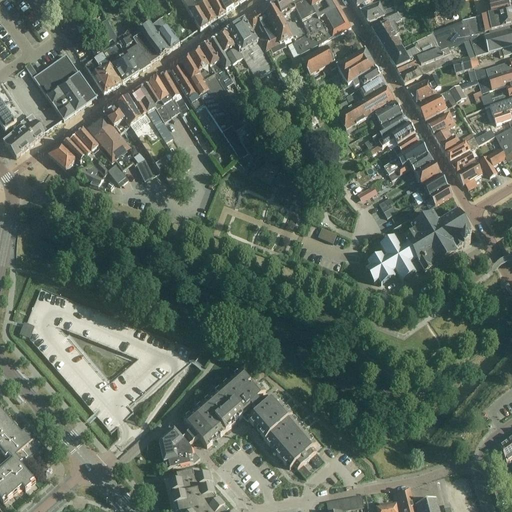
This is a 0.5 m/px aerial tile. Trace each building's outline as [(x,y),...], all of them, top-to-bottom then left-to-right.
[(179,0),(181,2),(185,9),(188,14),(197,28),(200,33),(202,31),(208,28),(192,1),(191,0),(179,0)] [(191,0),(192,1),(208,28),(211,25),(213,25),(226,16),(217,0),(191,0)] [(217,0),(226,16),(233,11),(227,0),(217,0)] [(227,0),(233,11),(240,6),(241,6),(237,0),(227,0)] [(287,0),(280,0),(274,4),(284,22),(292,38),(293,42),(294,45),(307,37),(292,8),(287,0)] [(303,0),(303,1),(292,8),(307,37),(294,45),(300,57),(351,31),(333,0),(303,0)] [(376,0),(351,0),(357,10),(376,0)] [(510,12),(507,0),(499,0),(489,2),(489,3),(488,3),(491,16),(510,12)] [(270,53),(293,42),(292,38),(284,22),(274,4),(273,4),(261,13),(275,39),(265,43),(270,53)] [(361,15),(368,27),(390,19),(399,15),(398,14),(396,14),(392,5),(390,5),(388,4),(361,15)] [(398,14),(410,12),(409,5),(397,7),(398,14)] [(511,28),(511,21),(510,12),(491,16),(487,17),(462,23),(432,35),(442,53),(448,51),(469,42),(469,41),(511,28)] [(266,55),(270,53),(265,43),(275,39),(261,13),(246,22),(251,31),(253,33),(258,31),(264,41),(259,44),(266,55)] [(399,34),(395,26),(402,23),(399,15),(390,19),(368,27),(389,60),(405,53),(404,51),(403,51),(394,37),(399,34)] [(84,21),(75,26),(79,35),(88,30),(84,21)] [(103,55),(105,59),(122,86),(138,75),(120,45),(119,44),(117,40),(107,23),(97,28),(107,45),(113,42),(116,47),(103,55)] [(258,83),(275,72),(244,24),(227,34),(245,62),(250,71),(258,83)] [(69,42),(79,35),(75,26),(64,34),(69,42)] [(150,28),(142,34),(160,61),(169,54),(158,38),(150,28)] [(511,28),(469,41),(469,42),(475,59),(476,59),(476,58),(498,53),(500,59),(503,58),(504,59),(511,56),(511,28)] [(179,47),(167,30),(158,38),(169,54),(179,47)] [(128,33),(127,34),(123,38),(122,37),(117,40),(119,44),(120,45),(138,75),(139,76),(150,68),(133,41),(128,33),(127,33),(128,33)] [(160,61),(142,34),(140,35),(141,36),(133,41),(150,68),(160,61)] [(431,37),(415,45),(404,51),(405,53),(389,60),(396,72),(397,72),(414,63),(418,70),(401,80),(404,87),(421,78),(421,79),(437,71),(448,67),(452,67),(455,77),(472,72),(471,71),(471,70),(479,66),(476,59),(475,59),(454,65),(448,51),(442,53),(432,35),(431,35),(431,37)] [(226,36),(216,42),(232,68),(233,70),(234,73),(238,79),(250,71),(245,62),(243,63),(226,36)] [(234,80),(231,76),(232,76),(234,73),(233,70),(232,68),(216,42),(209,46),(225,72),(231,82),(234,80)] [(221,88),(231,82),(225,72),(209,46),(199,53),(215,78),(221,88)] [(336,70),(346,88),(348,87),(347,85),(375,72),(364,53),(341,67),(339,62),(334,65),(331,60),(335,58),(332,52),(328,55),(326,50),(302,64),(310,79),(328,68),(331,73),(336,70)] [(215,78),(199,53),(181,65),(191,81),(192,82),(193,82),(197,89),(203,98),(210,94),(213,98),(215,97),(216,99),(218,98),(221,102),(225,99),(227,97),(221,88),(215,78)] [(113,91),(121,86),(102,56),(94,62),(96,65),(113,91)] [(66,58),(50,69),(38,78),(29,66),(25,69),(34,81),(64,124),(80,112),(96,101),(79,76),(66,58)] [(511,61),(509,62),(510,65),(485,72),(486,73),(491,93),(506,88),(511,86),(511,61)] [(85,68),(104,97),(107,95),(109,98),(115,94),(113,91),(96,65),(94,62),(85,68)] [(397,72),(401,80),(418,70),(414,63),(397,72)] [(196,114),(200,111),(204,109),(193,89),(189,83),(179,67),(170,73),(188,102),(191,107),(196,114)] [(355,91),(362,87),(363,89),(379,79),(375,72),(347,85),(348,87),(346,88),(347,90),(353,86),(355,91)] [(477,82),(474,72),(467,74),(470,84),(477,82)] [(166,75),(158,81),(169,99),(172,103),(175,108),(178,113),(186,108),(184,105),(166,75)] [(437,82),(435,78),(407,91),(417,108),(438,98),(436,94),(441,91),(437,82)] [(384,88),(379,79),(363,89),(359,92),(363,101),(384,88)] [(158,81),(149,86),(162,108),(171,122),(172,121),(171,121),(180,115),(178,113),(175,108),(172,103),(169,99),(158,81)] [(210,119),(211,120),(212,119),(239,162),(248,156),(240,144),(241,144),(235,134),(244,128),(225,99),(221,102),(218,98),(216,99),(215,97),(213,98),(210,94),(203,98),(197,89),(193,82),(192,82),(191,81),(189,83),(193,89),(204,109),(204,108),(207,113),(210,119)] [(459,88),(458,89),(443,95),(443,96),(438,98),(417,108),(421,116),(442,105),(448,102),(448,101),(453,98),(456,105),(466,100),(462,92),(468,90),(467,85),(459,88)] [(149,86),(143,91),(155,112),(156,111),(156,113),(164,126),(171,122),(162,108),(149,86)] [(511,86),(506,88),(491,93),(492,93),(489,94),(490,96),(483,99),(481,94),(473,96),(476,105),(482,102),(485,110),(490,109),(489,108),(495,106),(504,103),(511,100),(511,86)] [(0,88),(0,113),(14,103),(2,87),(0,88)] [(371,118),(394,104),(384,88),(363,101),(352,108),(349,109),(337,117),(345,133),(371,118)] [(153,118),(151,115),(155,112),(143,91),(135,96),(147,118),(154,129),(158,127),(153,118)] [(171,189),(179,183),(186,178),(176,165),(154,129),(147,118),(135,96),(104,118),(114,131),(120,138),(130,131),(155,168),(161,176),(162,175),(171,189)] [(263,112),(254,99),(248,103),(256,116),(263,112)] [(511,100),(504,103),(495,106),(489,108),(490,109),(494,120),(496,128),(511,123),(509,115),(511,114),(511,100)] [(26,120),(14,103),(0,113),(0,127),(5,135),(26,120)] [(373,122),(376,121),(381,129),(383,128),(384,128),(402,116),(394,104),(371,118),(373,122)] [(333,110),(336,116),(346,110),(343,105),(333,110)] [(446,112),(442,105),(421,116),(425,123),(446,112)] [(434,140),(450,131),(455,128),(448,115),(439,119),(439,120),(427,127),(434,140)] [(390,130),(372,141),(364,146),(368,151),(376,147),(408,126),(402,116),(384,128),(383,128),(381,129),(383,131),(388,127),(390,130)] [(131,151),(120,138),(114,131),(104,118),(83,133),(89,142),(94,138),(105,152),(102,155),(111,167),(115,164),(123,173),(133,166),(135,169),(143,163),(131,151)] [(8,141),(3,145),(5,147),(16,161),(45,138),(32,120),(21,128),(22,130),(8,141)] [(497,138),(495,139),(501,150),(502,149),(506,158),(511,154),(511,122),(508,124),(509,125),(511,131),(497,138)] [(414,136),(408,126),(376,147),(368,151),(372,157),(393,143),(396,148),(414,136)] [(445,157),(461,148),(455,139),(452,141),(450,138),(453,136),(450,131),(434,140),(445,157)] [(92,156),(92,155),(94,157),(99,153),(102,155),(105,152),(94,138),(89,142),(83,133),(76,139),(91,156),(92,156)] [(390,162),(391,164),(420,145),(414,136),(396,148),(387,155),(391,161),(390,162)] [(466,145),(473,140),(471,136),(463,140),(466,145)] [(85,161),(88,158),(91,161),(94,158),(92,156),(91,156),(76,139),(69,144),(85,161)] [(479,150),(473,140),(466,145),(461,148),(445,157),(450,166),(469,155),(479,150)] [(347,147),(345,143),(333,150),(336,154),(347,147)] [(88,167),(83,163),(85,161),(69,144),(62,149),(76,162),(81,167),(83,169),(85,170),(88,167)] [(401,158),(401,159),(407,167),(427,156),(420,145),(391,164),(392,165),(401,158)] [(66,173),(76,162),(62,149),(49,159),(66,173)] [(348,149),(337,156),(341,161),(351,154),(348,149)] [(502,149),(501,150),(493,155),(499,165),(505,162),(508,165),(511,162),(511,154),(506,158),(502,149)] [(450,166),(456,176),(465,170),(464,168),(469,165),(470,167),(475,165),(469,155),(450,166)] [(493,155),(488,158),(493,169),(499,165),(493,155)] [(411,172),(416,178),(434,168),(430,161),(427,156),(407,167),(401,170),(397,173),(400,178),(411,172)] [(497,176),(493,169),(488,158),(487,159),(478,163),(489,180),(497,176)] [(185,162),(179,166),(184,174),(190,170),(185,162)] [(99,163),(93,168),(98,173),(105,179),(108,175),(109,174),(99,163)] [(136,168),(144,185),(153,180),(145,164),(136,168)] [(474,181),(482,176),(475,165),(470,167),(469,165),(464,168),(465,170),(456,176),(463,187),(464,187),(468,194),(478,188),(474,181)] [(88,167),(85,170),(84,171),(94,178),(97,174),(89,166),(88,167)] [(88,188),(96,179),(94,178),(84,171),(85,170),(83,169),(81,167),(76,175),(79,177),(76,181),(88,188)] [(109,174),(108,175),(117,186),(120,190),(129,182),(126,179),(116,168),(109,174)] [(262,168),(256,180),(269,187),(276,176),(262,168)] [(439,177),(434,168),(416,178),(421,188),(439,177)] [(430,200),(447,190),(439,177),(421,188),(422,189),(416,192),(417,194),(423,204),(424,206),(430,202),(431,202),(430,200)] [(103,182),(96,179),(88,188),(98,191),(104,193),(106,190),(111,193),(114,189),(103,182)] [(431,202),(430,202),(435,209),(452,198),(447,190),(430,200),(431,202)] [(367,272),(372,280),(375,285),(378,283),(381,287),(394,279),(393,278),(397,276),(402,284),(415,276),(414,275),(422,271),(425,276),(435,270),(457,257),(455,253),(463,248),(464,249),(471,245),(467,238),(471,236),(467,228),(464,224),(462,221),(458,214),(438,225),(433,216),(411,229),(407,221),(385,234),(388,240),(391,238),(393,242),(381,249),(386,257),(382,259),(382,258),(368,266),(370,270),(367,272)] [(322,231),(318,240),(332,246),(336,237),(322,231)] [(29,342),(33,330),(27,328),(26,331),(24,330),(22,329),(19,338),(29,342)] [(192,354),(187,362),(188,363),(192,365),(194,367),(201,357),(193,352),(192,354)] [(174,380),(176,377),(171,372),(163,380),(166,387),(174,380)] [(250,386),(240,374),(184,423),(183,423),(191,433),(185,438),(192,446),(198,441),(206,450),(242,420),(244,418),(249,423),(248,424),(250,426),(289,471),(293,468),(297,472),(316,456),(312,451),(316,448),(275,401),(270,405),(267,401),(260,406),(259,405),(257,403),(265,396),(265,395),(257,386),(250,392),(247,389),(250,386)] [(23,470),(42,454),(25,434),(22,437),(0,411),(0,502),(3,506),(22,490),(25,494),(36,485),(23,470)] [(200,461),(174,431),(159,444),(163,465),(165,465),(167,472),(195,466),(200,461)] [(511,449),(508,443),(499,448),(507,467),(510,465),(509,463),(511,460),(511,449)] [(356,470),(364,466),(361,461),(354,464),(356,470)] [(225,511),(215,500),(213,491),(212,491),(211,487),(209,477),(200,479),(198,473),(170,480),(172,485),(168,486),(174,511),(225,511)] [(397,494),(401,511),(415,511),(409,490),(397,494)] [(356,499),(350,500),(352,511),(358,511),(356,499)] [(415,508),(416,511),(438,511),(436,501),(428,503),(427,499),(421,501),(422,505),(415,508)] [(352,511),(350,500),(344,501),(345,511),(352,511)]
